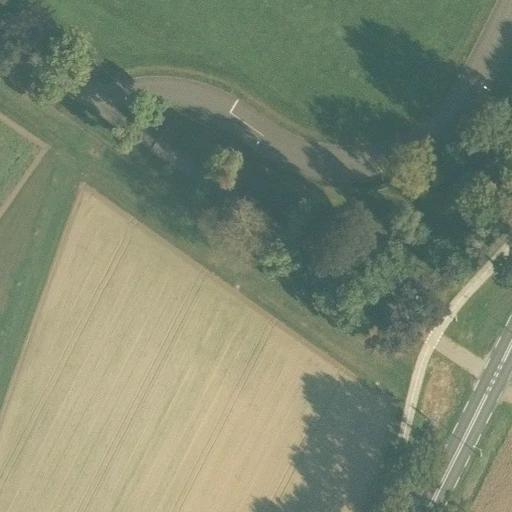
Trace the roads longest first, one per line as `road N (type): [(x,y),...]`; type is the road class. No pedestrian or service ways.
road 1 (unclassified): [(511,8),(456,108),(421,140),(386,157),(321,160),(185,92),(133,91),(99,105)]
road 2 (unclassified): [(487,383),(99,105)]
road 3 (primary): [(423,511),(487,383)]
